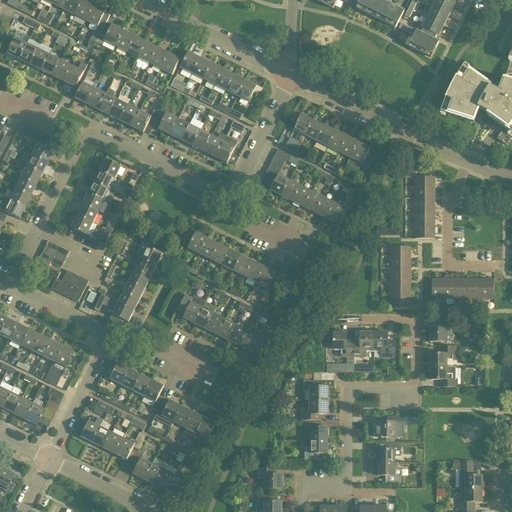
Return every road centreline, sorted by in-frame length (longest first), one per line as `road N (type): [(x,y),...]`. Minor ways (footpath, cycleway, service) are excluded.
road 1 (residential): [(51,459),(104,346),(99,334),(14,287),(12,275),(38,226)]
road 2 (residential): [(345,482),(349,396),(412,391),(416,381),(415,320),(345,319)]
road 3 (residential): [(470,161),(290,76)]
road 4 (residential): [(290,76),(136,0)]
road 5 (residential): [(82,135),(229,194)]
road 6 (residential): [(497,265),(456,265),(450,255),(452,198),(470,161)]
road 7 (residential): [(229,194),(244,180),(290,76)]
